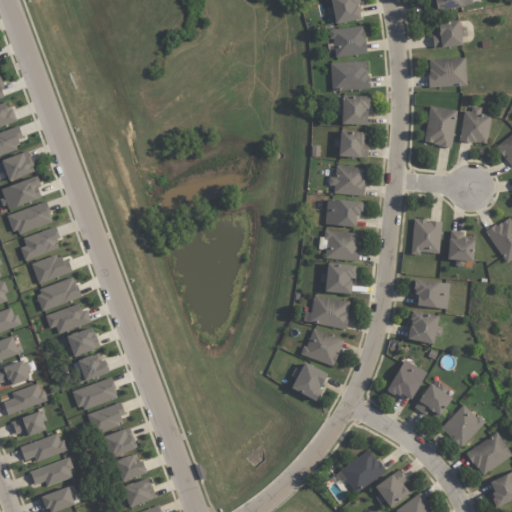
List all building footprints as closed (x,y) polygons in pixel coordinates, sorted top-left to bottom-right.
[(329,0),(331,7),(325,8),(327,17),(333,16),(334,24),(360,19),(356,0),(329,0)] [(461,46),(459,21),(431,22),(432,48),(461,46)] [(366,54),(363,26),(330,29),(333,57),(366,54)] [(465,86),(464,58),(428,59),(428,87),(465,86)] [(330,63),(330,91),(367,90),(366,62),(330,63)] [(367,96),(337,96),(337,115),(341,115),(341,124),(367,125),(367,96)] [(0,126),(16,122),(12,109),(6,111),(4,103),(0,104),(0,126)] [(463,111),(458,141),(486,145),(490,116),(480,115),(481,108),(471,106),(470,112),(463,111)] [(423,144),(451,147),(455,110),(428,107),(423,144)] [(0,155),(17,151),(15,143),(22,141),(19,128),(0,132),(0,155)] [(366,158),(367,143),(363,143),(363,132),(339,131),(339,139),(333,139),(333,148),(338,148),(338,157),(366,158)] [(511,168),(511,133),(494,146),(511,169),(511,168)] [(1,162),(9,182),(34,171),(26,151),(1,162)] [(364,168),(335,166),(334,177),(328,177),(327,186),(333,186),(333,195),(363,196),(364,168)] [(0,189),(7,209),(41,198),(34,177),(0,189)] [(357,228),(360,203),(327,199),(324,224),(357,228)] [(11,234),(52,224),(47,204),(6,213),(11,234)] [(486,231),(503,263),(511,258),(511,220),(511,218),(486,231)] [(438,254),(440,222),(412,220),(410,254),(418,255),(418,252),(438,254)] [(19,248),(23,260),(61,248),(54,228),(22,238),(25,246),(19,248)] [(356,261),(359,234),(321,231),(319,249),(325,250),(324,258),(356,261)] [(454,266),(463,267),(463,262),(473,262),(474,237),(463,237),(464,232),(448,231),(447,260),(454,260),(454,266)] [(63,253),(31,265),(38,284),(70,273),(63,253)] [(354,266),(327,263),(325,278),(324,292),(349,294),(351,278),(353,278),(354,266)] [(34,291),(42,311),(80,297),(72,277),(34,291)] [(446,309),(449,284),(416,280),(413,306),(446,309)] [(0,284),(0,304),(8,302),(3,283),(0,284)] [(350,302),(313,295),(308,322),(344,330),(350,302)] [(48,329),(55,327),(56,332),(90,325),(87,310),(80,312),(79,306),(44,314),(48,329)] [(0,332),(18,326),(12,308),(0,311),(0,332)] [(407,339),(432,344),(434,336),(440,337),(441,328),(436,327),(438,317),(410,311),(408,323),(410,324),(407,339)] [(69,356),(97,349),(93,329),(64,335),(69,356)] [(301,356),(332,367),(342,341),(310,329),(301,356)] [(0,360),(22,353),(16,336),(0,341),(0,360)] [(77,361),(83,381),(108,373),(104,360),(98,362),(96,355),(77,361)] [(387,389),(409,401),(425,372),(403,360),(387,389)] [(7,385),(27,381),(23,362),(0,367),(0,383),(6,382),(7,385)] [(290,377),(295,379),(290,389),(314,400),(327,374),(303,364),(300,371),(294,368),(290,377)] [(71,392),(78,412),(117,398),(110,378),(71,392)] [(450,398),(444,395),(446,391),(428,382),(414,409),(426,415),(427,413),(439,419),(450,398)] [(45,403),(40,384),(11,392),(13,399),(3,402),(6,414),(45,403)] [(87,414),(94,435),(120,426),(118,418),(125,416),(120,403),(87,414)] [(460,448),(483,424),(463,405),(440,428),(460,448)] [(25,431),(27,437),(45,430),(39,412),(9,422),(14,435),(25,431)] [(109,457),(135,450),(129,429),(103,436),(109,457)] [(465,453),(481,476),(511,455),(495,432),(465,453)] [(23,461),(33,458),(35,462),(65,452),(59,434),(19,447),(23,461)] [(338,470),(354,493),(384,473),(369,450),(338,470)] [(137,453),(113,462),(121,482),(145,473),(137,453)] [(45,486),(73,477),(67,459),(28,472),(33,485),(44,482),(45,486)] [(387,509),(407,495),(400,486),(406,482),(397,470),(374,488),(379,495),(377,496),(387,509)] [(511,499),(511,472),(487,482),(497,506),(511,499)] [(120,488),(128,508),(154,499),(147,478),(120,488)] [(54,511),(76,505),(69,487),(39,497),(43,511),(54,511)] [(394,511),(431,511),(419,494),(394,511)]
